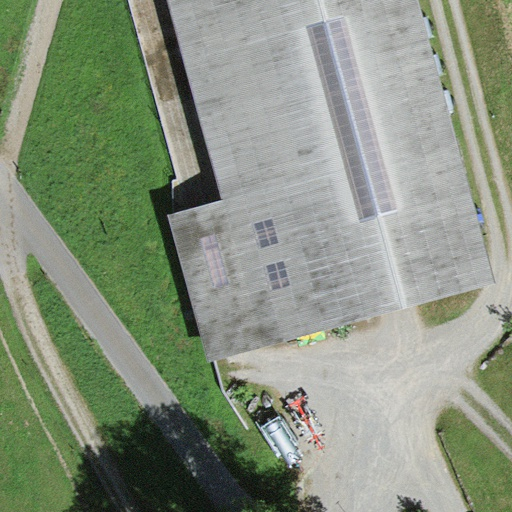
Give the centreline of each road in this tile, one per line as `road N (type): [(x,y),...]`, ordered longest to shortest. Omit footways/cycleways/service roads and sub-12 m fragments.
road 1 (track): [(0,175),(228,511)]
road 2 (track): [(139,511),(37,321),(0,176)]
road 3 (track): [(361,511),(424,381),(511,308)]
road 4 (track): [(511,227),(443,0)]
road 5 (track): [(0,172),(53,0)]
